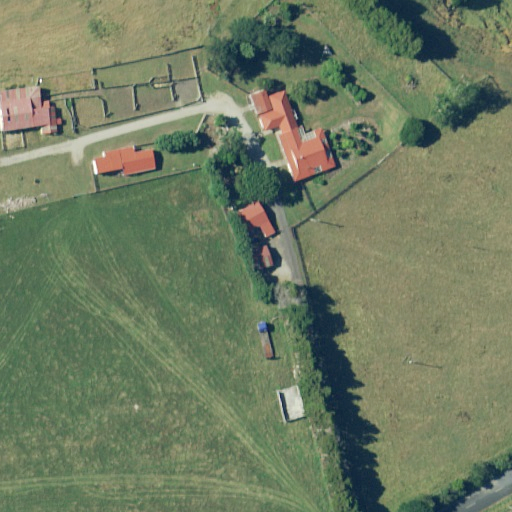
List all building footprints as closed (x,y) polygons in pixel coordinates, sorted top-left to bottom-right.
[(36,86),(0,90),(0,129),(39,125),(40,133),(56,131),(52,99),(38,101),(36,86)] [(301,135),(283,89),(266,96),(263,89),(249,95),(263,131),(273,127),(276,134),(294,180),(335,164),(329,149),(323,151),(315,130),(301,135)] [(133,151),(132,145),(110,150),(111,153),(92,157),(95,172),(122,167),(123,174),(155,167),(151,148),(133,151)] [(275,231),(258,201),(235,214),(245,232),(259,224),(265,236),(275,231)] [(300,388),(279,392),(284,419),(306,415),(300,388)]
